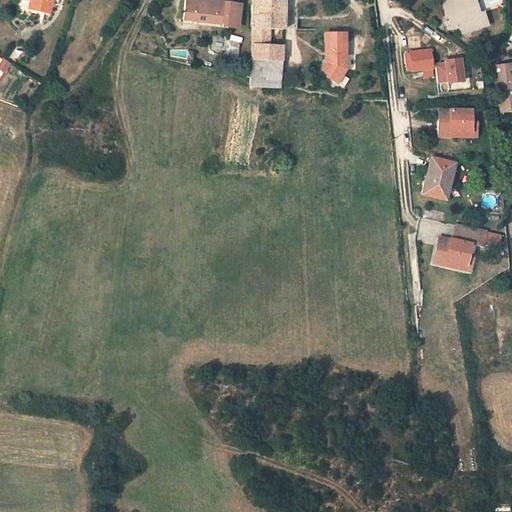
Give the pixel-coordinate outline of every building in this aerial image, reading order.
[(33,0),(31,10),(48,14),(51,5),(51,0),(33,0)] [(237,5),(198,0),(184,0),(182,20),(222,25),(222,27),(233,28),(237,5)] [(274,0),(250,0),(250,28),(282,29),(283,20),(284,1),(280,0),(274,0)] [(450,0),(441,0),(445,17),(455,14),(450,0)] [(450,0),(455,14),(455,15),(447,17),(449,21),(445,22),(448,31),(460,27),(461,34),(487,27),(483,14),(479,15),(473,0),(450,0)] [(437,22),(432,19),(428,24),(433,27),(437,22)] [(282,29),(250,28),(250,44),(281,46),(282,29)] [(345,33),(325,34),(325,53),(328,53),(328,60),(323,65),(331,70),(326,77),(336,84),(341,76),(346,70),(345,33)] [(231,38),(210,36),(209,52),(221,57),(230,47),(231,38)] [(231,38),(230,47),(221,57),(236,61),(238,39),(231,38)] [(281,46),(250,44),(250,60),(250,61),(281,63),(281,46)] [(496,52),(489,55),(490,60),(495,59),(496,59),(504,57),(500,49),(496,52)] [(429,51),(409,53),(411,72),(423,70),(424,77),(432,76),(429,51)] [(2,58),(0,61),(0,70),(5,73),(11,63),(2,58)] [(464,81),(461,58),(445,60),(445,61),(435,62),(437,81),(447,80),(447,83),(464,81)] [(250,61),(250,78),(250,87),(279,89),(281,63),(250,61)] [(511,66),(511,64),(493,66),(499,114),(511,111),(511,66)] [(323,65),(321,69),(326,77),(331,70),(323,65)] [(348,80),(341,76),(336,84),(342,88),(348,80)] [(449,120),(438,119),(437,137),(449,137),(449,132),(470,132),(470,127),(475,127),(475,111),(449,110),(449,120)] [(449,110),(438,110),(438,119),(449,120),(449,110)] [(470,132),(449,132),(449,137),(475,138),(475,127),(470,127),(470,132)] [(427,172),(429,173),(424,195),(445,200),(453,164),(430,158),(427,172)] [(427,172),(425,172),(420,195),(424,195),(429,173),(427,172)] [(449,248),(438,245),(434,264),(446,266),(447,260),(467,264),(467,260),(473,260),(476,244),(482,245),(484,230),(456,225),(453,240),(451,239),(449,248)] [(451,239),(439,237),(438,245),(449,248),(451,239)] [(447,260),(446,266),(472,270),(473,260),(467,260),(467,264),(447,260)]
